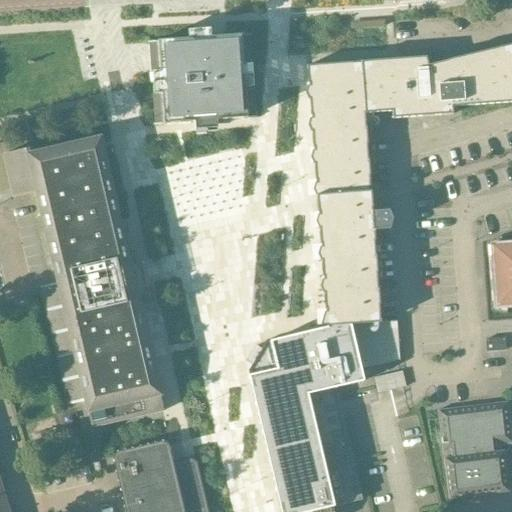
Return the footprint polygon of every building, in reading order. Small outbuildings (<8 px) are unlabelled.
[(251,35),(147,42),(148,44),(150,43),(155,125),(153,125),(154,126),(257,119),(257,117),(255,117),(249,36),(251,36),(251,35)] [(316,216),(315,223),(317,229),(318,229),(326,328),(270,342),(270,343),(265,344),(262,350),(256,347),(246,362),(252,365),(249,372),(250,376),(248,376),(280,511),(333,511),(332,507),(362,500),(335,388),(364,382),(361,371),(400,361),(397,321),(380,322),(373,231),(389,230),(392,220),(388,211),(372,212),(371,209),(372,209),(371,192),(370,192),(364,114),(392,112),(392,120),(453,115),(452,108),(511,103),(511,45),(428,65),(426,58),(307,67),(317,216),(316,216)] [(6,165),(0,166),(25,276),(37,273),(41,289),(49,287),(78,412),(87,410),(91,428),(101,426),(102,429),(104,431),(107,432),(110,432),(176,416),(152,311),(162,309),(129,167),(108,172),(103,148),(96,150),(81,87),(8,104),(19,152),(3,155),(6,165)] [(511,243),(487,245),(492,309),(511,307),(511,243)] [(505,351),(505,339),(486,340),(486,352),(505,351)] [(402,372),(373,379),(375,386),(377,394),(406,387),(402,372)] [(504,454),(511,452),(511,443),(507,402),(437,411),(448,499),(509,491),(504,454)] [(194,511),(184,466),(170,469),(164,445),(117,457),(130,511),(194,511)] [(0,495),(0,511),(9,511),(4,494),(0,495)]
